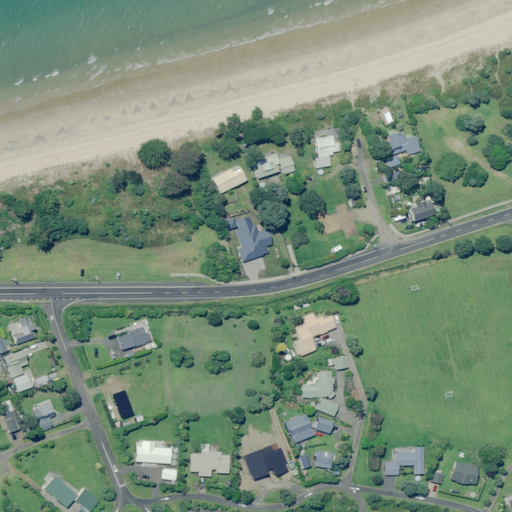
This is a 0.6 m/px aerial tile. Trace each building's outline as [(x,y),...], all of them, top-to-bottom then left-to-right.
[(392,121),(388,111),(383,113),(386,123),(392,121)] [(383,132),(388,150),(390,150),(391,154),(405,150),(406,154),(418,151),(414,136),(402,139),(400,131),(392,133),(391,130),(383,132)] [(331,154),(331,152),(338,150),(337,142),(332,143),(331,135),(314,138),(317,157),(313,158),(314,168),(328,165),(327,155),(331,154)] [(281,158),(279,151),(249,160),(254,178),(280,170),(281,174),(293,170),(289,156),(281,158)] [(398,163),(395,155),(384,159),(387,167),(398,163)] [(238,169),(233,172),(231,168),(211,178),(218,193),(244,180),(238,169)] [(434,213),(430,200),(406,208),(410,221),(434,213)] [(241,236),(236,222),(225,226),(230,240),(241,236)] [(276,259),(270,235),(249,239),(254,259),(263,256),(264,262),(276,259)] [(313,319),(311,313),(300,317),(302,323),(293,327),(298,340),(294,342),(299,355),(313,349),(309,337),(334,327),(330,315),(321,318),(320,316),(313,319)] [(32,328),(28,317),(21,319),(22,321),(13,324),(16,333),(11,335),(14,343),(33,337),(31,329),(32,328)] [(143,333),(141,327),(126,332),(127,333),(116,337),(120,350),(149,341),(146,332),(143,333)] [(346,367),(344,355),(326,359),(327,365),(333,364),(334,369),(346,367)] [(281,356),(271,357),(272,366),(282,364),(281,356)] [(35,385),(29,368),(22,370),(23,372),(11,376),(16,391),(35,385)] [(319,397),(323,397),(323,396),(325,395),(328,398),(333,392),(331,391),(330,383),(334,383),(333,376),(330,376),(330,370),(318,371),(318,373),(315,371),(305,381),(306,385),(300,386),(300,397),(319,397)] [(47,380),(45,375),(34,379),(36,384),(47,380)] [(337,405),(319,397),(314,409),(332,416),(337,405)] [(0,414),(1,414),(3,418),(0,419),(4,430),(7,429),(8,433),(18,429),(14,417),(18,416),(12,398),(8,400),(0,402),(0,414)] [(122,412),(123,415),(128,413),(122,400),(118,401),(117,398),(108,402),(115,418),(121,416),(119,413),(122,412)] [(53,414),(48,402),(31,409),(40,430),(51,425),(48,416),(53,414)] [(353,414),(343,410),(339,420),(349,424),(353,414)] [(312,434),(304,414),(284,422),(292,443),(312,434)] [(331,421),(317,417),(313,429),(328,433),(331,421)] [(162,441),(140,440),(140,446),(134,446),(134,461),(169,463),(169,448),(162,448),(162,441)] [(279,451),(275,442),(259,449),(266,465),(268,464),(273,475),(285,470),(277,451),(279,451)] [(219,452),(212,452),(212,447),(206,447),(206,452),(199,451),(199,454),(189,453),(188,471),(197,471),(197,475),(209,476),(209,468),(214,469),(214,472),(227,473),(227,455),(219,455),(219,452)] [(421,447),(412,447),(412,453),(394,453),(394,462),(383,462),(383,475),(396,475),(396,465),(412,465),(412,474),(421,474),(421,447)] [(331,453),(316,451),(313,466),(329,468),(331,453)] [(309,466),(305,456),(300,457),(304,468),(309,466)] [(456,462),(454,462),(448,479),(450,480),(451,480),(453,481),(455,482),(456,482),(458,483),(460,483),(462,483),(463,484),(465,484),(467,484),(469,484),(471,484),(472,484),(474,484),(477,466),(475,466),(473,466),(471,466),(468,465),(466,465),(464,465),(462,464),(460,464),(458,463),(456,462)] [(173,484),(173,480),(175,469),(162,468),(161,479),(170,480),(170,484),(173,484)] [(441,474),(430,472),(428,481),(439,483),(441,474)] [(74,495),(52,476),(47,482),(42,488),(64,507),(74,495)] [(73,500),(80,506),(77,510),(79,511),(81,511),(84,509),(86,510),(84,511),(88,511),(97,500),(87,493),(89,490),(84,486),(73,500)]
